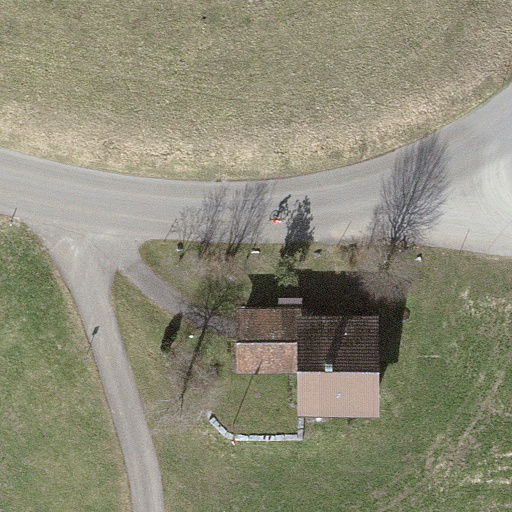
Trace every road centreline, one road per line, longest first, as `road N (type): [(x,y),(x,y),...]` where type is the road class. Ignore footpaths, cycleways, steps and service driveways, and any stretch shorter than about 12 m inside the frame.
road 1 (tertiary): [(0,182),(61,199),(256,214),(423,189)]
road 2 (track): [(61,199),(145,459),(145,511)]
